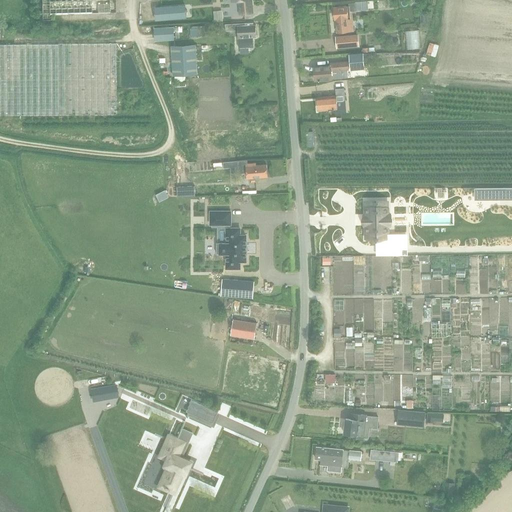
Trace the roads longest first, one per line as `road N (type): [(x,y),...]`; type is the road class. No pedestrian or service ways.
road 1 (tertiary): [(248,511),(292,411),(302,355),(302,251),(277,0)]
road 2 (track): [(0,139),(133,159),(167,149),(170,123),(139,44)]
